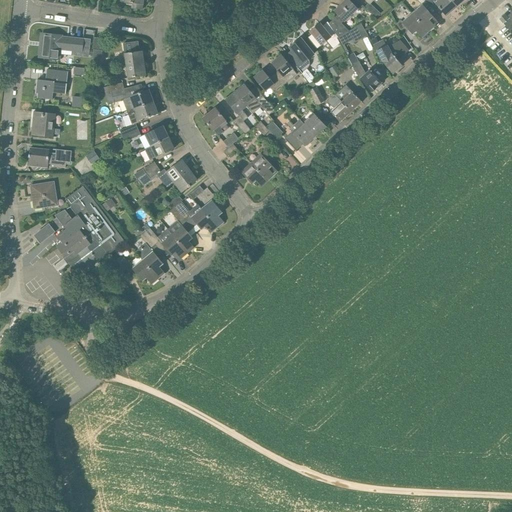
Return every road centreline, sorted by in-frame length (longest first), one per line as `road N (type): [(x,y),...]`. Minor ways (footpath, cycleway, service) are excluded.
road 1 (track): [(511,495),(372,490),(294,469),(171,400),(106,374),(90,351),(90,313)]
road 2 (residential): [(253,219),(494,0)]
road 3 (residential): [(16,302),(4,153),(18,9)]
road 4 (residential): [(16,302),(65,313),(147,307),(196,275),(253,219)]
road 5 (residential): [(179,114),(321,0)]
road 6 (residential): [(160,30),(18,9)]
road 7 (residential): [(253,219),(179,114)]
